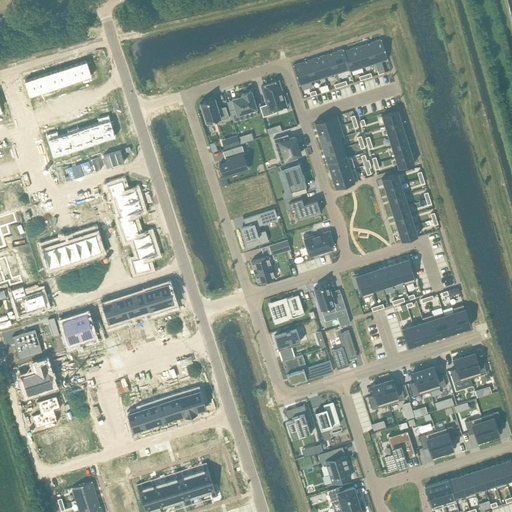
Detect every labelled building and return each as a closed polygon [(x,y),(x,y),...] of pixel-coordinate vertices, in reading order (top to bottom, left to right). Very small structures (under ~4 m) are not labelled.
[(369,43),(368,43),(375,63),(387,59),(388,59),(381,39),(380,39),(369,43)] [(356,47),(362,67),(375,63),(368,43),(356,47)] [(344,51),(343,51),(349,69),(350,71),(362,67),(356,47),(355,47),(344,51)] [(331,53),(330,53),(337,73),(349,69),(343,51),(344,51),(343,49),(342,49),(331,53)] [(318,57),(324,77),(337,73),(330,53),(318,57)] [(306,61),(312,81),(324,77),(318,57),(306,61)] [(87,60),(76,64),(81,80),(92,76),(87,60)] [(294,65),(293,65),(299,85),(300,85),(312,81),(306,61),(305,61),(294,65)] [(76,64),(65,67),(71,83),(81,80),(76,64)] [(65,67),(55,70),(60,86),(71,83),(65,67)] [(55,70),(45,74),(50,90),(60,86),(55,70)] [(45,74),(35,77),(40,93),(50,90),(45,74)] [(35,77),(24,80),(29,96),(40,93),(35,77)] [(267,104),(260,106),(263,117),(276,113),(275,109),(286,106),(278,81),(261,86),(267,104)] [(235,109),(229,110),(233,122),(244,118),(242,113),(256,108),(251,91),(242,94),(242,96),(232,99),(235,109)] [(209,100),(200,103),(207,125),(229,118),(225,106),(218,109),(214,98),(214,99),(214,100),(209,101),(209,100)] [(397,110),(381,115),(385,126),(401,121),(397,110)] [(108,115),(98,118),(105,140),(115,137),(108,115)] [(337,115),(314,122),(314,123),(315,123),(318,133),(341,126),(337,115)] [(98,118),(87,122),(89,126),(94,144),(105,140),(98,118)] [(401,121),(385,126),(388,137),(404,131),(401,121)] [(79,129),(84,147),(94,144),(89,126),(79,129)] [(341,126),(318,133),(322,143),(342,137),(344,137),(341,126)] [(78,127),(67,130),(68,133),(74,150),(84,147),(79,129),(78,127)] [(57,131),(46,135),(53,157),(64,153),(58,136),(57,131)] [(404,131),(388,137),(391,147),(407,142),(404,131)] [(58,136),(64,153),(74,150),(68,133),(58,136)] [(287,134),(273,139),(275,144),(279,142),(286,162),(297,159),(296,155),(300,154),(294,137),(289,139),(287,134)] [(244,135),(238,137),(240,143),(246,142),(244,135)] [(237,136),(231,138),(234,145),(240,143),(238,137),(237,136)] [(342,137),(322,143),(325,153),(343,148),(345,148),(342,137)] [(407,142),(391,147),(394,157),(411,152),(407,142)] [(226,161),(219,164),(221,172),(222,172),(223,175),(223,177),(232,175),(236,173),(243,171),(242,171),(240,163),(245,161),(242,154),(244,153),(242,145),(222,151),(223,153),(226,161)] [(343,148),(325,153),(328,163),(327,163),(327,164),(346,158),(343,148)] [(411,152),(394,157),(398,168),(414,163),(411,152)] [(346,158),(327,164),(328,164),(331,175),(355,168),(351,156),(346,158)] [(299,164),(284,169),(292,196),(307,192),(305,186),(306,186),(303,178),(304,177),(303,172),(301,172),(299,164)] [(355,168),(331,175),(335,187),(358,180),(355,168)] [(397,173),(381,178),(385,189),(401,184),(397,173)] [(241,192),(232,199),(236,213),(254,207),(248,188),(257,185),(254,176),(238,181),(241,192)] [(122,180),(107,185),(111,197),(118,195),(121,206),(139,200),(136,190),(126,193),(122,180)] [(401,184),(385,189),(388,200),(404,194),(401,184)] [(301,194),(283,199),(287,210),(294,208),(298,220),(321,212),(316,199),(303,204),(301,194)] [(404,194),(388,200),(391,210),(407,205),(404,194)] [(124,216),(118,218),(122,229),(136,225),(132,213),(142,210),(139,200),(121,206),(124,216)] [(407,205),(391,210),(394,220),(411,215),(407,205)] [(247,227),(241,229),(244,238),(246,246),(247,248),(259,244),(261,243),(258,232),(256,225),(276,219),(273,211),(275,210),(274,209),(243,219),(244,220),(245,220),(247,227)] [(0,248),(6,247),(3,237),(10,235),(7,226),(17,222),(14,213),(0,217),(0,248)] [(411,215),(394,220),(398,230),(414,225),(411,215)] [(136,225),(122,229),(125,241),(133,239),(136,249),(153,243),(150,233),(140,236),(136,225)] [(414,225),(398,230),(401,241),(417,236),(414,225)] [(94,229),(83,233),(90,255),(101,251),(94,229)] [(23,242),(19,230),(15,231),(19,243),(23,242)] [(327,232),(304,239),(309,256),(330,250),(330,249),(332,249),(331,245),(327,232)] [(83,233),(73,236),(80,258),(90,255),(83,233)] [(73,236),(63,239),(70,261),(80,258),(73,236)] [(63,239),(52,242),(59,264),(70,261),(63,239)] [(264,257),(251,261),(254,269),(253,269),(255,275),(258,283),(259,282),(260,284),(268,281),(267,280),(274,277),(269,260),(274,258),(273,254),(290,249),(287,239),(261,247),(264,257)] [(52,242),(42,246),(49,268),(59,264),(52,242)] [(139,258),(132,261),(136,274),(151,269),(147,256),(156,253),(153,243),(136,249),(139,258)] [(6,257),(0,258),(0,283),(8,281),(10,286),(22,282),(20,275),(13,278),(6,257)] [(408,259),(397,262),(403,282),(404,285),(415,281),(408,259)] [(397,262),(387,266),(393,286),(403,282),(397,262)] [(387,266),(377,269),(383,289),(393,286),(387,266)] [(377,269),(366,272),(373,292),(383,289),(377,269)] [(366,272),(355,276),(363,298),(374,294),(373,292),(366,272)] [(167,284),(156,288),(163,311),(175,307),(167,284)] [(327,284),(314,288),(318,301),(316,302),(319,309),(320,308),(322,315),(325,314),(335,311),(345,308),(341,293),(331,296),(327,284)] [(23,286),(11,290),(19,315),(46,307),(41,290),(26,295),(23,286)] [(144,291),(143,291),(144,292),(150,312),(151,315),(163,311),(156,288),(144,291)] [(144,292),(134,295),(139,313),(140,315),(150,312),(144,292)] [(278,310),(274,311),(275,314),(278,322),(292,317),(304,314),(298,294),(275,301),(278,310)] [(134,295),(124,298),(129,316),(139,313),(134,295)] [(124,298),(113,302),(120,324),(131,320),(129,316),(124,298)] [(103,304),(102,304),(109,327),(120,324),(113,302),(103,305),(103,304)] [(463,304),(452,308),(453,312),(454,312),(459,330),(470,326),(463,304)] [(444,315),(449,333),(459,330),(454,312),(453,312),(444,315)] [(433,316),(439,336),(449,333),(444,315),(443,313),(433,316)] [(86,314),(74,318),(82,343),(100,337),(96,324),(90,326),(86,314)] [(347,314),(337,317),(340,326),(350,323),(347,314)] [(432,314),(421,317),(422,322),(423,322),(429,339),(439,336),(433,316),(432,314)] [(51,328),(57,326),(54,317),(48,319),(51,328)] [(66,334),(60,336),(64,349),(82,343),(74,318),(62,322),(66,334)] [(422,322),(413,325),(418,343),(429,339),(423,322),(422,322)] [(413,325),(402,329),(407,346),(418,343),(413,325)] [(35,328),(12,336),(19,358),(42,351),(35,328)] [(279,334),(274,335),(277,346),(278,349),(291,345),(300,342),(300,341),(296,330),(296,328),(290,330),(289,330),(289,329),(285,331),(286,332),(285,332),(279,334)] [(342,347),(331,350),(337,369),(349,365),(347,359),(357,356),(349,330),(337,334),(339,339),(342,347)] [(474,352),(463,356),(470,378),(487,373),(483,360),(477,361),(474,352)] [(302,354),(284,359),(285,364),(286,364),(286,367),(284,368),(286,373),(288,379),(288,380),(288,381),(289,381),(289,382),(290,382),(290,383),(291,383),(292,383),(293,383),(294,383),(295,383),(307,379),(322,374),(318,363),(303,368),(303,366),(299,367),(295,357),(301,355),(302,355),(302,354)] [(455,368),(450,370),(454,383),(470,378),(463,356),(453,359),(455,368)] [(31,374),(21,377),(24,388),(22,389),(24,396),(37,392),(37,390),(53,385),(45,361),(34,364),(35,367),(29,369),(31,374)] [(433,365),(422,369),(429,391),(446,386),(442,373),(436,374),(433,365)] [(414,381),(409,383),(413,396),(429,391),(422,369),(412,372),(414,381)] [(392,378),(381,382),(388,404),(405,399),(401,386),(395,388),(392,378)] [(374,394),(368,396),(372,409),(388,404),(381,382),(371,385),(374,394)] [(199,386),(188,389),(195,411),(206,408),(199,386)] [(188,389),(178,392),(185,415),(184,415),(185,416),(196,413),(195,411),(188,389)] [(481,389),(474,391),(477,398),(483,396),(481,389)] [(178,392),(167,396),(174,418),(184,415),(185,415),(178,392)] [(40,412),(32,415),(33,420),(33,421),(33,422),(34,421),(36,428),(44,425),(45,427),(56,424),(55,422),(57,421),(54,410),(60,408),(57,398),(59,397),(59,396),(57,397),(56,395),(37,401),(40,412)] [(167,396),(157,399),(164,421),(174,418),(167,396)] [(451,397),(445,399),(448,406),(454,405),(451,397)] [(157,399),(147,402),(154,424),(164,421),(157,399)] [(324,409),(315,412),(318,423),(319,423),(319,425),(329,422),(330,426),(338,424),(340,424),(333,401),(323,404),(324,409)] [(147,402),(136,406),(137,408),(144,428),(154,424),(147,402)] [(294,420),(286,422),(286,423),(287,423),(288,426),(290,432),(295,430),(298,438),(310,434),(304,414),(307,413),(304,404),(303,405),(296,407),(299,415),(298,415),(292,417),(293,417),(294,420)] [(137,408),(127,411),(127,413),(133,431),(144,428),(137,408)] [(483,420),(482,420),(488,438),(499,435),(496,425),(502,424),(498,411),(491,413),(493,417),(483,420)] [(481,416),(464,421),(468,434),(474,432),(477,442),(488,438),(482,420),(483,420),(481,416)] [(452,425),(435,430),(442,453),(453,449),(450,440),(456,438),(452,425)] [(70,426),(44,435),(52,460),(66,456),(65,451),(71,449),(69,440),(74,438),(70,426)] [(393,455),(384,458),(385,460),(384,460),(388,471),(397,468),(398,469),(408,466),(405,459),(415,456),(407,430),(399,433),(399,434),(394,436),(396,442),(390,444),(393,455)] [(435,430),(418,436),(423,449),(428,447),(431,456),(442,453),(435,430)] [(333,450),(319,454),(321,462),(325,460),(332,483),(350,477),(347,467),(348,467),(348,466),(347,467),(346,464),(347,464),(347,463),(346,463),(345,462),(347,462),(346,461),(345,462),(344,459),(346,459),(345,458),(344,458),(343,455),(335,457),(333,450)] [(510,460),(500,463),(505,481),(506,481),(511,478),(511,464),(510,459),(510,460)] [(203,469),(193,472),(197,483),(211,479),(206,462),(201,463),(203,469)] [(500,463),(489,466),(495,484),(494,484),(496,489),(507,485),(506,481),(505,481),(500,463)] [(489,466),(479,470),(485,487),(494,484),(495,484),(489,466)] [(182,470),(178,471),(183,488),(197,483),(193,472),(183,475),(182,470)] [(479,470),(469,473),(474,491),(475,491),(485,487),(479,470)] [(176,478),(166,481),(169,492),(183,488),(178,471),(174,472),(176,478)] [(469,473),(458,476),(465,496),(464,496),(465,498),(476,495),(475,491),(474,491),(469,473)] [(449,479),(448,479),(454,499),(455,499),(464,496),(465,496),(458,476),(449,479)] [(154,478),(150,480),(152,485),(156,496),(169,492),(166,481),(156,484),(154,478)] [(448,479),(436,483),(444,506),(456,502),(455,499),(454,499),(448,479),(449,479),(448,478),(448,479)] [(211,479),(197,483),(201,495),(210,492),(212,497),(217,496),(211,479)] [(92,481),(71,487),(72,488),(75,500),(96,493),(92,481)] [(140,483),(136,484),(141,501),(156,496),(152,485),(142,488),(140,483)] [(197,483),(183,488),(189,505),(192,504),(191,498),(201,495),(197,483)] [(436,483),(425,486),(432,510),(444,506),(436,483)] [(341,486),(328,490),(331,502),(339,499),(343,511),(361,511),(353,487),(342,490),(341,486)] [(183,488),(169,492),(173,503),(183,500),(185,506),(189,505),(183,488)] [(169,492),(156,496),(159,508),(160,511),(164,511),(163,507),(173,503),(169,492)] [(96,493),(75,500),(79,511),(100,506),(99,505),(96,493)] [(156,496),(141,501),(144,511),(149,511),(159,508),(156,496)]
